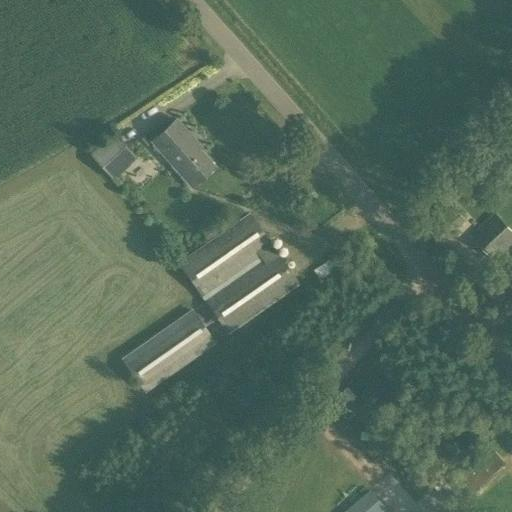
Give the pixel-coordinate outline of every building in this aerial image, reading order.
[(210,166),(186,139),(188,136),(173,119),(149,141),(189,185),(210,166)] [(136,157),(114,131),(88,154),(112,179),(136,157)] [(469,235),(497,263),(511,248),(511,229),(494,211),(469,235)] [(201,297),(258,256),(261,260),(204,300),(226,333),(298,282),(250,213),(177,263),(201,297)] [(121,359),(144,392),(215,342),(192,308),(121,359)] [(389,388),(376,377),(360,394),(372,406),(389,388)] [(408,434),(406,436),(419,452),(443,431),(430,416),(426,419),(417,409),(400,424),(408,434)] [(507,463),(490,445),(447,484),(465,502),(507,463)] [(374,487),(347,511),(385,511),(392,506),(374,487)]
